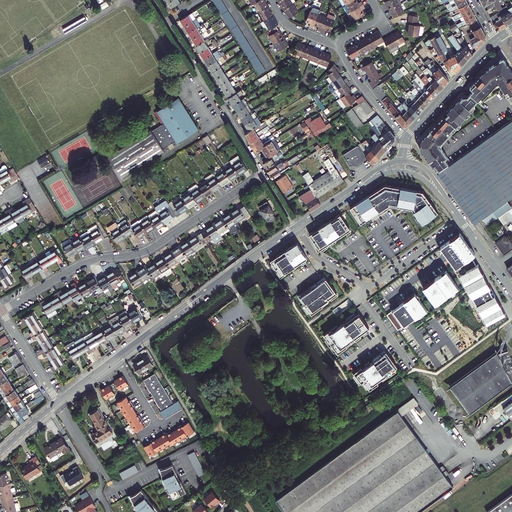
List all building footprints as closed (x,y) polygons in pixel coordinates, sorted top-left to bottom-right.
[(258,11),(268,6),(264,0),(258,0),(253,3),(258,11)] [(293,3),(290,0),(278,0),(283,9),(293,3)] [(356,0),(353,0),(346,4),(350,12),(363,5),(361,1),(358,3),(356,0)] [(399,0),(387,0),(385,2),(390,9),(399,4),(401,3),(399,0)] [(450,12),(451,12),(468,3),(466,0),(462,0),(456,3),(457,4),(452,7),(452,6),(447,8),(450,12)] [(480,0),(486,10),(490,8),(493,6),(495,5),(495,4),(493,1),(495,0),(480,0)] [(497,9),(499,12),(506,26),(511,21),(511,14),(509,8),(505,2),(502,4),(504,6),(504,8),(502,9),(501,8),(499,5),(498,6),(497,5),(496,5),(495,5),(497,9)] [(293,3),(283,9),(289,18),(298,12),(293,3)] [(451,12),(453,16),(470,7),(468,3),(451,12)] [(404,12),(399,4),(390,9),(394,17),(404,12)] [(363,5),(350,12),(355,19),(364,14),(362,10),(365,8),(363,5)] [(268,6),(258,11),(263,20),(273,15),(268,6)] [(453,16),(456,20),(459,18),(473,11),(470,7),(453,16)] [(314,25),(318,14),(320,10),(313,8),(312,8),(311,11),(310,11),(306,21),(310,23),(309,27),(313,28),(314,25)] [(473,11),(459,18),(461,22),(475,15),(473,11)] [(499,12),(490,17),(496,28),(500,29),(506,26),(499,12)] [(192,13),(180,20),(184,27),(196,19),(192,13)] [(326,18),(318,14),(314,25),(318,27),(317,30),(321,31),(326,18)] [(328,14),(326,18),(321,31),(325,33),(326,29),(330,31),(334,21),(333,20),(334,17),(328,14)] [(273,15),(263,20),(269,30),(270,29),(276,26),(278,24),(273,15)] [(411,15),(410,15),(407,27),(409,27),(408,30),(407,34),(420,36),(421,36),(422,35),(423,28),(423,27),(420,26),(416,25),(418,17),(411,15)] [(465,25),(465,26),(469,24),(477,19),(475,15),(461,22),(458,24),(457,25),(459,28),(465,25)] [(85,18),(64,31),(65,33),(87,21),(85,18)] [(184,27),(188,33),(200,25),(196,19),(184,27)] [(455,22),(449,26),(452,30),(454,29),(457,33),(460,31),(459,28),(457,25),(455,22)] [(479,24),(475,26),(477,28),(468,33),(475,46),(477,50),(486,40),(486,36),(479,24)] [(188,33),(192,39),(201,34),(205,31),(201,25),(200,25),(188,33)] [(273,33),(269,35),(274,43),(283,38),(276,26),(270,29),(273,33)] [(399,30),(391,35),(397,45),(405,40),(399,30)] [(370,35),(376,45),(384,41),(383,40),(381,35),(379,31),(370,35)] [(201,34),(192,39),(196,46),(205,40),(201,34)] [(459,51),(455,54),(462,66),(468,59),(461,46),(457,40),(454,35),(453,36),(452,34),(449,37),(459,51)] [(362,40),(368,49),(376,45),(370,35),(362,40)] [(383,40),(384,41),(391,53),(399,48),(397,45),(391,35),(383,40)] [(430,44),(432,43),(434,47),(439,44),(436,38),(434,36),(429,39),(426,41),(427,42),(428,42),(430,44)] [(448,49),(440,36),(436,38),(439,44),(444,52),(446,57),(452,68),(455,73),(462,66),(455,54),(450,56),(446,50),(448,49)] [(288,45),(283,38),(274,43),(278,51),(288,45)] [(196,46),(200,53),(209,47),(206,43),(210,41),(208,39),(205,40),(196,46)] [(470,49),(464,39),(461,41),(460,39),(457,40),(461,46),(468,59),(473,54),(470,49)] [(368,49),(362,40),(354,45),(360,54),(368,49)] [(294,53),(302,56),(306,46),(298,42),(294,53)] [(444,52),(439,44),(434,47),(439,55),(444,52)] [(360,54),(354,45),(346,49),(352,58),(360,54)] [(310,59),(315,49),(306,46),(302,56),(310,59)] [(200,53),(204,59),(212,54),(209,47),(200,53)] [(319,63),(323,53),(315,49),(310,59),(319,63)] [(411,51),(405,58),(408,61),(414,54),(411,51)] [(204,59),(207,65),(216,60),(222,56),(220,53),(214,56),(212,54),(204,59)] [(331,56),(323,53),(319,63),(327,66),(331,56)] [(446,57),(441,60),(444,61),(445,64),(442,66),(446,72),(452,68),(446,57)] [(470,94),(478,101),(479,102),(484,97),(495,84),(498,83),(507,97),(511,94),(511,75),(509,70),(510,69),(503,58),(484,71),(480,76),(469,87),(473,90),(470,94)] [(437,69),(433,64),(432,65),(430,63),(431,62),(428,59),(424,62),(428,67),(444,86),(449,80),(438,67),(437,69)] [(207,65),(212,72),(221,66),(216,60),(207,65)] [(372,61),(366,65),(361,68),(363,71),(366,69),(368,73),(376,69),(372,61)] [(330,84),(333,81),(341,76),(338,72),(340,70),(338,67),(337,67),(334,64),(328,71),(329,73),(328,74),(329,76),(326,79),(330,84)] [(221,66),(212,72),(216,78),(224,73),(221,66)] [(405,75),(408,72),(403,66),(400,69),(403,72),(404,74),(405,75)] [(428,67),(422,71),(426,75),(439,91),(444,86),(428,67)] [(376,69),(368,73),(372,81),(369,83),(373,87),(380,81),(378,78),(383,75),(382,72),(379,74),(376,69)] [(392,75),(396,80),(400,77),(399,76),(396,71),(393,74),(392,75)] [(224,73),(216,78),(220,84),(229,79),(224,73)] [(414,79),(431,100),(435,96),(421,79),(416,73),(415,74),(415,75),(417,77),(414,79)] [(426,75),(421,79),(435,96),(439,91),(426,75)] [(343,80),(341,76),(333,81),(330,84),(335,91),(338,88),(348,81),(346,78),(343,80)] [(220,84),(224,91),(233,86),(229,79),(220,84)] [(414,87),(415,87),(428,103),(431,100),(414,79),(412,81),(416,85),(414,87)] [(341,97),(343,96),(348,92),(351,90),(348,86),(351,84),(348,81),(338,88),(335,91),(340,98),(341,97)] [(224,91),(228,97),(237,92),(233,86),(224,91)] [(428,103),(415,87),(412,90),(411,91),(424,107),(428,103)] [(228,97),(233,105),(242,100),(239,96),(243,93),(241,90),(237,92),(228,97)] [(424,107),(411,91),(407,94),(413,100),(421,111),(424,107)] [(348,92),(343,96),(341,97),(347,106),(357,99),(354,94),(351,96),(348,92)] [(468,95),(467,97),(475,104),(476,102),(478,101),(470,94),(468,95)] [(397,108),(387,96),(382,100),(403,126),(407,126),(409,123),(397,108)] [(469,110),(475,104),(467,97),(466,97),(465,97),(463,97),(461,98),(459,100),(458,99),(447,112),(448,113),(445,117),(456,128),(471,111),(469,110)] [(155,112),(156,115),(179,102),(197,130),(198,129),(178,98),(155,112)] [(373,109),(365,99),(360,103),(368,113),(373,109)] [(233,105),(237,111),(246,106),(242,100),(233,105)] [(421,111),(413,100),(409,104),(418,114),(421,111)] [(418,114),(409,104),(408,106),(404,101),(401,104),(414,119),(418,114)] [(177,143),(197,130),(179,102),(156,115),(160,121),(163,119),(165,122),(153,129),(165,147),(176,140),(177,143)] [(414,119),(401,104),(397,108),(409,123),(414,119)] [(237,111),(241,118),(249,112),(246,106),(237,111)] [(352,108),(346,112),(358,128),(363,124),(352,108)] [(241,118),(245,124),(254,119),(256,117),(254,113),(253,113),(251,111),(249,112),(241,118)] [(370,120),(373,123),(380,117),(377,114),(370,120)] [(308,123),(310,126),(316,136),(329,128),(328,126),(327,124),(326,125),(320,115),(312,120),(311,121),(308,123)] [(441,149),(441,144),(452,133),(451,132),(455,127),(456,128),(445,117),(443,116),(437,122),(439,124),(438,125),(436,124),(432,128),(439,138),(421,151),(424,156),(426,155),(427,156),(425,157),(437,173),(451,162),(441,149)] [(380,117),(373,123),(376,127),(383,121),(380,117)] [(254,119),(245,124),(249,131),(258,125),(254,119)] [(474,224),(478,221),(482,219),(487,225),(511,207),(507,200),(511,196),(511,119),(472,148),(473,148),(451,163),(437,173),(474,224)] [(245,133),(247,138),(268,125),(265,120),(258,125),(249,131),(245,133)] [(375,133),(379,138),(387,149),(390,145),(391,145),(382,135),(376,127),(373,123),(370,120),(368,122),(375,133)] [(382,135),(391,145),(395,140),(395,136),(383,121),(376,127),(382,135)] [(268,125),(247,138),(250,142),(264,133),(263,132),(270,128),(268,125)] [(419,149),(421,151),(439,138),(432,128),(430,130),(427,134),(421,140),(419,149)] [(163,149),(165,147),(153,129),(151,131),(151,129),(108,156),(121,178),(164,151),(163,149)] [(250,142),(253,146),(270,136),(272,134),(271,131),(265,135),(264,133),(250,142)] [(377,142),(371,148),(380,157),(387,149),(379,138),(375,133),(371,136),(377,142)] [(203,138),(206,144),(212,141),(208,135),(203,138)] [(261,147),(273,140),(270,136),(253,146),(256,151),(261,147)] [(261,147),(268,158),(278,151),(281,149),(275,139),(273,140),(261,147)] [(371,148),(367,143),(365,141),(361,143),(363,145),(368,152),(377,160),(380,157),(371,148)] [(358,146),(357,145),(342,155),(350,166),(352,165),(357,166),(361,163),(362,158),(366,156),(360,147),(359,146),(358,146)] [(368,152),(363,145),(360,147),(366,156),(368,158),(373,165),(377,160),(368,152)] [(280,151),(263,162),(266,167),(275,162),(283,156),(280,151)] [(269,173),(273,178),(286,169),(284,167),(286,166),(285,166),(303,155),(301,153),(284,164),(269,173)] [(236,162),(240,159),(238,155),(230,161),(233,165),(236,163),(236,162)] [(337,169),(325,176),(332,188),(349,177),(335,155),(330,158),(337,169)] [(50,162),(46,156),(39,160),(42,167),(50,162)] [(101,164),(96,156),(92,158),(97,166),(101,164)] [(248,170),(240,159),(236,162),(236,163),(233,165),(238,174),(243,171),(244,172),(248,170)] [(266,167),(269,173),(284,164),(282,161),(276,165),(275,162),(266,167)] [(451,162),(437,173),(451,163),(451,162)] [(0,168),(0,175),(4,182),(9,179),(11,182),(15,180),(9,170),(6,165),(4,165),(2,166),(1,168),(0,168)] [(234,178),(238,174),(233,165),(229,168),(228,167),(223,170),(231,181),(234,179),(234,178)] [(15,180),(19,177),(13,168),(9,170),(15,180)] [(227,183),(231,181),(223,170),(218,173),(219,174),(215,177),(221,186),(226,182),(227,183)] [(311,189),(316,197),(332,188),(325,176),(315,183),(308,172),(303,176),(308,184),(311,189)] [(286,175),(275,182),(277,185),(279,185),(284,193),(293,187),(286,175)] [(217,189),(221,186),(215,177),(212,179),(211,178),(206,181),(214,192),(217,190),(217,189)] [(202,185),(199,188),(205,197),(209,194),(210,195),(214,192),(206,181),(202,184),(202,185)] [(190,192),(197,203),(201,201),(200,200),(205,197),(199,188),(196,184),(188,189),(190,192)] [(385,185),(350,208),(360,224),(389,205),(412,209),(422,223),(437,212),(423,192),(385,185)] [(319,201),(316,197),(311,189),(301,195),(305,201),(311,210),(321,204),(319,201)] [(194,206),(197,203),(190,192),(185,195),(186,196),(182,199),(188,208),(193,205),(194,206)] [(36,209),(30,197),(26,199),(33,211),(36,209)] [(19,208),(24,216),(33,211),(26,199),(23,201),(24,205),(19,208)] [(188,208),(182,199),(179,201),(178,200),(170,205),(177,217),(184,212),(183,211),(188,208)] [(170,221),(177,217),(170,205),(168,203),(166,200),(155,208),(156,210),(156,211),(159,214),(165,223),(170,220),(170,221)] [(258,207),(261,211),(265,218),(267,221),(270,220),(268,216),(272,213),(274,213),(266,201),(258,207)] [(231,213),(236,222),(240,219),(241,220),(250,214),(243,203),(235,208),(235,209),(231,213)] [(9,210),(16,221),(24,216),(19,208),(14,211),(12,208),(9,210)] [(7,215),(2,218),(9,230),(18,225),(16,221),(9,210),(5,212),(7,215)] [(156,210),(148,216),(150,219),(154,216),(155,217),(159,214),(156,211),(156,210)] [(236,222),(231,213),(226,216),(225,215),(221,217),(230,230),(232,233),(240,227),(236,222)] [(150,219),(156,227),(157,230),(161,227),(160,226),(165,223),(159,214),(155,217),(154,216),(150,219)] [(350,230),(340,214),(309,234),(319,250),(350,230)] [(152,230),(156,227),(150,219),(148,216),(144,220),(142,218),(139,220),(146,232),(151,229),(152,230)] [(219,221),(214,224),(219,233),(221,236),(230,230),(221,217),(218,220),(219,221)] [(9,230),(2,218),(0,218),(0,234),(0,235),(9,230)] [(134,232),(130,226),(127,221),(126,221),(125,220),(118,225),(125,236),(130,233),(131,234),(134,232)] [(139,220),(130,226),(134,232),(139,238),(142,236),(142,235),(146,232),(139,220)] [(118,225),(117,223),(108,229),(118,243),(121,241),(120,239),(125,236),(118,225)] [(90,233),(95,243),(100,240),(101,241),(105,239),(98,228),(98,227),(96,224),(87,229),(88,231),(90,233)] [(219,233),(214,224),(209,227),(208,226),(200,231),(208,242),(213,239),(216,236),(216,235),(219,233)] [(80,236),(81,237),(86,247),(88,249),(91,247),(90,246),(95,243),(90,233),(88,231),(80,236)] [(199,248),(208,242),(200,231),(193,236),(193,237),(188,241),(194,250),(198,247),(199,248)] [(221,236),(219,233),(216,235),(216,236),(213,239),(214,242),(222,237),(221,236)] [(447,255),(460,274),(488,322),(506,312),(479,264),(477,265),(471,257),(475,254),(469,245),(459,233),(440,247),(447,255)] [(511,243),(506,235),(495,242),(504,253),(511,247),(511,243)] [(72,242),(77,251),(82,248),(83,249),(86,247),(81,237),(80,236),(75,239),(76,240),(72,242)] [(179,245),(187,256),(191,253),(191,252),(194,250),(188,241),(184,244),(183,243),(179,245)] [(62,246),(69,257),(73,255),(72,254),(77,251),(72,242),(68,244),(67,243),(62,246)] [(307,258),(296,242),(270,260),(280,276),(307,258)] [(182,259),(187,256),(179,245),(176,247),(177,248),(172,252),(178,261),(181,258),(182,259)] [(59,263),(63,261),(56,249),(51,253),(49,250),(45,253),(47,255),(52,263),(57,260),(59,263)] [(178,261),(172,252),(167,255),(166,254),(163,256),(170,267),(175,264),(174,263),(178,261)] [(52,263),(47,255),(38,260),(45,272),(48,270),(47,266),(52,263)] [(172,271),(170,267),(163,256),(159,259),(160,260),(155,263),(161,272),(163,276),(166,274),(168,274),(172,271)] [(42,274),(45,272),(38,260),(30,265),(34,273),(40,270),(42,274)] [(150,265),(146,267),(153,278),(158,275),(157,274),(161,272),(155,263),(150,266),(150,265)] [(0,278),(0,279),(9,274),(11,272),(6,264),(3,266),(0,267),(0,278)] [(34,273),(30,265),(21,270),(27,282),(31,280),(29,276),(34,273)] [(142,268),(137,271),(143,280),(146,278),(149,281),(153,278),(146,267),(144,265),(141,267),(142,268)] [(106,275),(113,288),(117,285),(115,283),(124,278),(118,269),(115,271),(114,269),(110,271),(111,272),(106,275)] [(446,270),(423,287),(435,303),(458,286),(446,270)] [(143,280),(137,271),(132,275),(131,274),(128,276),(135,287),(139,284),(139,283),(143,280)] [(9,274),(0,279),(3,285),(0,286),(3,290),(14,283),(9,274)] [(94,296),(103,291),(96,279),(94,275),(91,278),(91,279),(86,282),(92,291),(94,296)] [(96,279),(103,291),(104,293),(113,288),(106,275),(101,278),(100,277),(96,279)] [(336,293),(325,279),(313,287),(312,285),(299,294),(306,303),(304,304),(311,314),(323,306),(321,304),(336,293)] [(73,287),(68,290),(73,299),(74,302),(83,297),(77,286),(75,282),(71,284),(73,287)] [(81,283),(77,286),(83,297),(88,294),(88,293),(92,291),(86,282),(81,284),(81,283)] [(57,292),(64,304),(73,299),(68,290),(62,293),(61,290),(57,292)] [(50,301),(55,309),(64,304),(57,292),(54,294),(56,298),(50,301)] [(394,308),(386,314),(397,329),(405,324),(414,317),(415,318),(426,309),(415,293),(403,301),(403,302),(394,308)] [(43,300),(40,302),(47,315),(49,318),(58,313),(55,309),(50,301),(45,304),(43,300)] [(131,311),(128,313),(133,322),(138,319),(139,320),(143,318),(136,307),(131,310),(131,311)] [(133,322),(128,313),(126,310),(122,312),(123,314),(118,317),(125,328),(129,326),(128,325),(133,322)] [(26,321),(29,326),(38,321),(32,312),(21,319),(23,323),(26,321)] [(369,328),(358,313),(333,330),(332,328),(324,334),(337,353),(347,346),(346,344),(369,328)] [(126,330),(125,328),(118,317),(117,315),(109,320),(112,325),(117,334),(122,332),(123,333),(126,330)] [(29,333),(32,337),(43,330),(38,321),(29,326),(33,331),(29,333)] [(117,334),(112,325),(108,327),(107,326),(102,329),(102,330),(109,341),(112,338),(112,337),(117,334)] [(37,338),(40,343),(48,338),(43,330),(32,337),(34,340),(37,338)] [(109,342),(109,341),(102,330),(94,335),(99,344),(104,341),(106,344),(109,342)] [(92,332),(83,337),(85,340),(92,352),(95,350),(93,347),(99,344),(94,335),(92,332)] [(83,337),(74,342),(81,354),(87,351),(88,354),(92,352),(85,340),(83,337)] [(40,350),(42,354),(53,347),(48,338),(40,343),(43,348),(40,350)] [(81,354),(74,342),(74,341),(65,346),(75,362),(78,360),(76,357),(81,354)] [(53,347),(42,354),(44,357),(47,355),(50,360),(59,355),(61,354),(56,345),(53,347)] [(10,360),(17,355),(15,351),(13,352),(7,356),(10,360)] [(397,367),(386,352),(363,368),(361,366),(353,372),(360,383),(363,381),(369,390),(378,383),(376,381),(397,367)] [(491,356),(443,391),(463,418),(506,387),(504,384),(511,380),(511,372),(498,354),(497,356),(495,360),(491,358),(491,356)] [(17,355),(10,360),(12,365),(18,360),(20,359),(17,355)] [(59,355),(50,360),(54,365),(51,367),(53,371),(64,364),(59,355)] [(143,358),(134,364),(139,373),(152,365),(146,355),(143,357),(143,358)] [(16,372),(24,366),(21,362),(13,367),(16,372)] [(24,366),(16,372),(18,376),(23,373),(26,371),(24,366)] [(160,411),(164,418),(182,407),(178,400),(174,403),(155,372),(143,380),(145,383),(150,392),(154,398),(153,398),(159,407),(160,407),(162,410),(160,411)] [(123,375),(114,380),(120,389),(128,384),(123,375)] [(27,387),(32,383),(33,383),(30,377),(24,381),(27,387)] [(0,388),(9,383),(6,378),(0,381),(0,388)] [(12,388),(9,383),(0,388),(0,391),(2,395),(3,394),(12,388)] [(27,387),(23,389),(26,393),(35,387),(32,383),(27,387)] [(109,384),(100,389),(106,398),(114,393),(109,384)] [(6,401),(16,394),(12,388),(3,394),(2,395),(6,401)] [(9,405),(19,398),(16,394),(6,401),(9,405)] [(122,409),(132,403),(130,400),(129,401),(127,396),(117,402),(122,409)] [(22,404),(19,398),(9,405),(12,410),(22,404)] [(511,401),(503,408),(511,420),(511,419),(511,401)] [(126,417),(135,411),(133,407),(134,406),(132,403),(122,409),(126,417)] [(27,410),(22,404),(12,410),(16,417),(21,414),(27,410)] [(95,424),(96,423),(99,429),(91,434),(96,442),(113,432),(108,424),(107,424),(98,410),(99,409),(98,408),(89,413),(95,424)] [(12,413),(9,410),(7,412),(7,411),(0,417),(0,426),(1,428),(12,418),(10,415),(12,413)] [(397,410),(387,418),(442,495),(453,486),(397,410)] [(130,424),(141,417),(139,414),(138,415),(135,411),(126,417),(130,424)] [(143,421),(141,417),(130,424),(135,431),(144,426),(142,421),(143,421)] [(284,511),(418,511),(442,495),(387,418),(276,500),(284,511)] [(184,423),(181,424),(187,435),(195,431),(189,421),(185,424),(184,423)] [(180,440),(187,435),(181,424),(178,426),(178,428),(174,430),(180,440)] [(180,440),(174,430),(170,433),(169,431),(166,433),(172,442),(173,444),(180,440)] [(172,442),(166,433),(165,432),(162,434),(163,435),(159,438),(164,447),(172,442)] [(62,437),(45,448),(51,457),(62,450),(64,452),(69,449),(62,437)] [(137,447),(142,444),(139,438),(133,441),(137,447)] [(157,451),(164,447),(159,438),(155,440),(154,438),(150,440),(157,451)] [(157,451),(150,440),(147,442),(148,444),(144,446),(150,456),(157,451)] [(194,451),(188,454),(189,458),(199,476),(206,473),(194,451)] [(31,463),(21,469),(27,478),(41,470),(37,464),(40,462),(36,456),(30,460),(31,463)] [(134,464),(119,472),(123,479),(138,470),(134,464)] [(160,468),(161,472),(162,478),(163,481),(164,482),(166,487),(169,492),(169,491),(170,491),(173,497),(186,491),(181,480),(180,481),(177,474),(178,474),(172,464),(163,468),(160,468)] [(84,477),(77,465),(72,468),(73,470),(64,475),(70,485),(84,477)] [(0,485),(10,483),(7,472),(0,473),(0,485)] [(0,485),(0,489),(0,490),(1,492),(0,493),(2,500),(11,498),(10,495),(12,494),(10,483),(0,485)] [(130,495),(132,499),(134,504),(136,507),(137,508),(139,511),(160,511),(153,503),(152,504),(148,498),(148,497),(141,488),(132,494),(130,495)] [(216,504),(220,500),(212,491),(204,498),(211,507),(215,502),(216,504)] [(511,511),(511,493),(487,511),(511,511)] [(79,505),(75,507),(78,511),(82,511),(83,511),(82,511),(85,511),(86,511),(96,511),(94,508),(92,504),(94,503),(90,496),(83,500),(80,502),(80,504),(79,505)] [(15,504),(14,500),(12,500),(11,498),(2,500),(4,507),(5,507),(6,510),(5,510),(5,511),(14,511),(16,511),(20,511),(18,504),(15,504)] [(208,511),(201,503),(193,510),(194,511),(208,511)]
